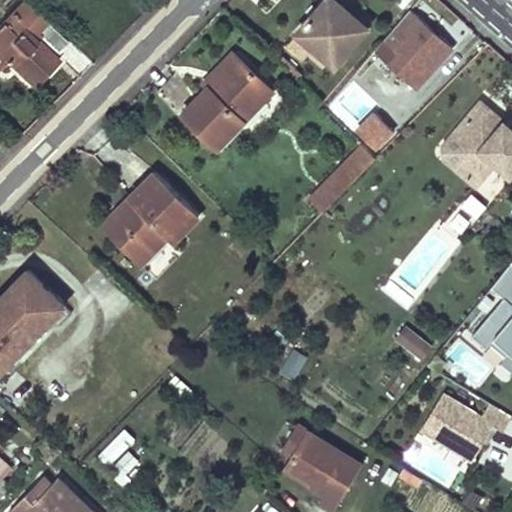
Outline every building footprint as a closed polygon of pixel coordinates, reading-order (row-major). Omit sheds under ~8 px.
[(46,20),(25,0),(23,0),(0,24),(0,55),(8,63),(32,87),(58,61),(32,35),(46,20)] [(345,8),(334,0),(325,0),(297,33),(312,46),(335,65),(364,30),(342,13),(345,8)] [(453,47),(410,7),(384,37),(399,51),(389,63),(417,88),(453,47)] [(368,27),(345,8),(342,13),(364,30),(368,27)] [(312,46),(297,33),(287,45),(301,59),(312,46)] [(235,70),(225,61),(205,81),(210,88),(214,91),(235,70)] [(210,88),(184,115),(218,148),(265,101),(235,70),(214,91),(210,88)] [(443,158),(474,185),(474,184),(493,162),(509,176),(511,172),(511,128),(479,100),(442,143),(443,158)] [(379,113),(359,133),(374,147),(393,127),(379,113)] [(351,155),(309,198),(318,207),(361,165),(351,155)] [(173,242),(199,215),(155,172),(128,199),(133,204),(107,231),(140,263),(167,237),(173,242)] [(445,224),(460,237),(481,211),(466,198),(445,224)] [(128,199),(101,225),(107,231),(133,204),(128,199)] [(27,269),(0,294),(0,352),(5,358),(63,305),(27,269)] [(423,358),(434,343),(406,324),(395,339),(423,358)] [(295,379),(308,355),(292,346),(279,370),(295,379)] [(471,466),(498,421),(445,390),(404,460),(446,485),(461,460),(471,466)] [(305,430),(295,425),(279,450),(289,455),(305,430)] [(101,453),(112,462),(133,436),(123,427),(101,453)] [(333,510),(361,465),(305,430),(289,455),(285,462),(312,479),(310,484),(323,493),(319,500),(333,510)] [(127,448),(116,458),(126,471),(138,461),(127,448)] [(312,479),(285,462),(282,467),(310,484),(312,479)] [(40,493),(50,482),(41,473),(31,484),(40,493)] [(31,484),(7,509),(9,511),(99,511),(58,474),(50,482),(40,493),(31,484)] [(0,496),(9,486),(0,476),(0,475),(0,496)]
